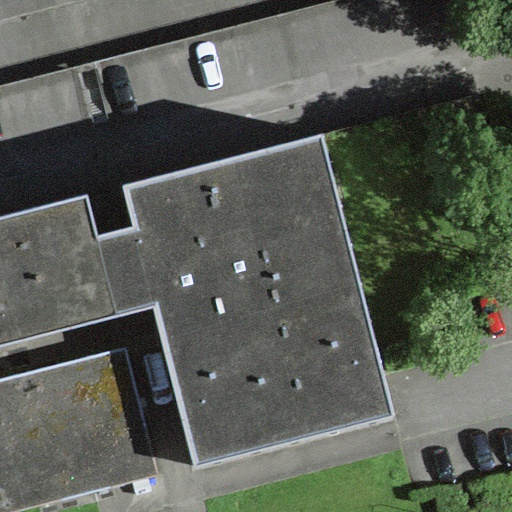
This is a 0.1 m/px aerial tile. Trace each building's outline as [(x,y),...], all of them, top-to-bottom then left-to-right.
[(478,0),(351,0),(94,67),(109,126),(486,28),(478,0)] [(0,152),(95,128),(80,70),(0,90),(0,152)] [(484,96),(322,139),(338,200),(500,157),(484,96)] [(322,139),(124,190),(196,465),(394,414),(338,200),(322,139)] [(0,328),(113,300),(87,200),(0,222),(0,328)] [(125,348),(0,379),(0,511),(15,511),(158,476),(125,348)]
